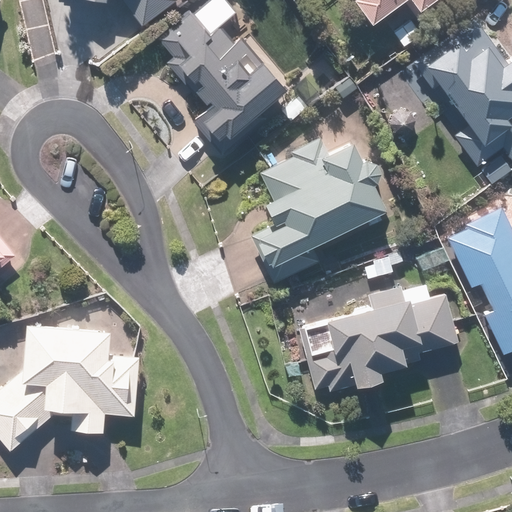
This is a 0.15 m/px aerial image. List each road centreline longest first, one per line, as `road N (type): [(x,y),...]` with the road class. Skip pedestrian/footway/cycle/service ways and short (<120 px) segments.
road 1 (residential): [(162,303),(29,168),(34,122),(57,110),(75,112),(145,204),(155,251)]
road 2 (residential): [(511,439),(407,473),(253,498)]
road 3 (residential): [(253,498),(23,511)]
road 4 (residential): [(253,498),(203,361),(162,303)]
